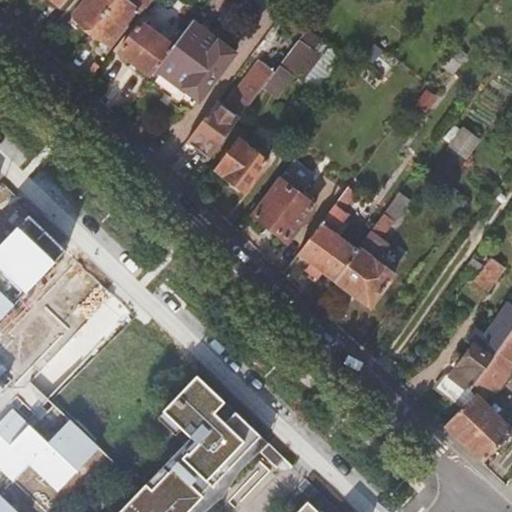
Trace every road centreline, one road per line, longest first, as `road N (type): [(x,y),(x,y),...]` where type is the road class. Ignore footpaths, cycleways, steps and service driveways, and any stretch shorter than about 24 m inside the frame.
road 1 (residential): [(467,479),(0,37)]
road 2 (residential): [(367,511),(0,155)]
